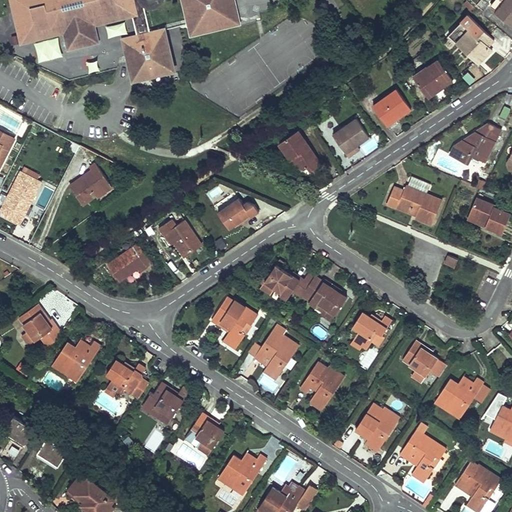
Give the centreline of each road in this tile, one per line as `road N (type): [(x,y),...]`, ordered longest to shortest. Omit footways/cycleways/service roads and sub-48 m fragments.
road 1 (residential): [(145,317),(176,354),(369,483),(387,510)]
road 2 (residential): [(308,224),(324,243),(460,330),(481,325),(511,274)]
road 3 (residential): [(511,72),(328,196),(308,224)]
road 4 (residential): [(308,224),(276,232),(145,317)]
road 5 (residential): [(0,242),(104,304),(145,317)]
